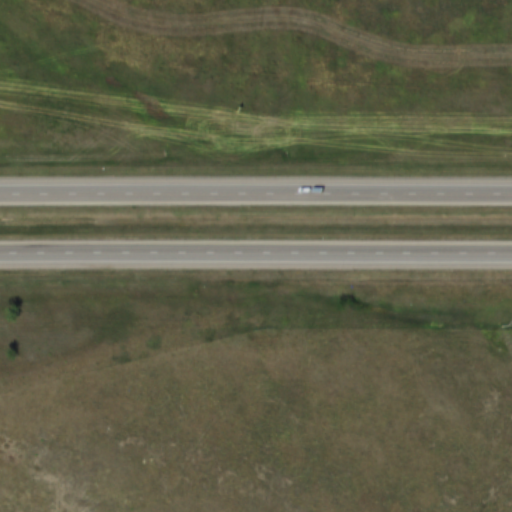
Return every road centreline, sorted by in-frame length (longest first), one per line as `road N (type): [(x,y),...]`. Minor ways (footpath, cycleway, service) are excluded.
road 1 (motorway): [(511,192),(0,195)]
road 2 (motorway): [(0,255),(511,254)]
